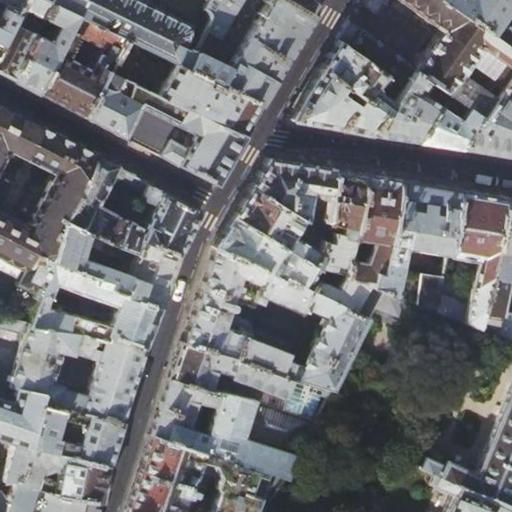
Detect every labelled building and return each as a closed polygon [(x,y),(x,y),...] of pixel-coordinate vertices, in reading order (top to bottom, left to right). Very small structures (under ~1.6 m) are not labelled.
[(40,17),(48,2),(44,0),(17,0),(0,34),(0,74),(9,80),(37,23),(40,17)] [(0,0),(0,34),(17,0),(0,0)] [(44,0),(48,2),(74,14),(120,37),(141,47),(171,62),(184,68),(192,53),(182,48),(186,39),(185,38),(189,27),(133,0),(44,0)] [(208,15),(208,17),(207,20),(192,53),(184,68),(260,107),(282,69),(315,14),(312,12),(316,5),(316,2),(313,0),(206,0),(203,9),(205,11),(207,13),(208,15)] [(439,0),(357,0),(357,1),(372,10),(379,0),(396,0),(438,29),(411,66),(345,21),(334,39),(400,85),(410,70),(444,93),(478,117),(511,69),(511,51),(485,33),(439,0)] [(511,0),(439,0),(485,33),(496,19),(510,0),(511,0)] [(66,30),(74,14),(48,2),(40,17),(56,25),(53,31),(37,23),(9,80),(19,85),(34,92),(66,30)] [(120,37),(74,14),(66,30),(34,92),(52,102),(64,108),(80,116),(103,70),(120,37)] [(511,29),(496,19),(485,33),(511,51),(511,29)] [(131,69),(141,47),(120,37),(103,70),(242,136),(250,122),(260,107),(184,68),(171,62),(159,84),(131,69)] [(400,85),(334,39),(319,64),(299,97),(382,111),(400,85)] [(500,156),(511,157),(511,69),(478,117),(457,148),(470,151),(500,156)] [(213,184),(226,163),(242,136),(103,70),(80,116),(102,127),(213,184)] [(382,111),(366,133),(393,138),(413,141),(444,93),(410,70),(400,85),(382,111)] [(444,93),(413,141),(439,146),(457,148),(478,117),(444,93)] [(382,111),(299,97),(286,118),(288,121),(351,131),(366,133),(382,111)] [(0,315),(24,321),(25,322),(46,259),(59,220),(65,209),(92,155),(48,132),(4,109),(0,107),(0,315)] [(129,174),(92,155),(65,209),(77,215),(72,225),(133,249),(138,237),(177,254),(185,235),(198,210),(150,185),(142,181),(142,182),(143,183),(138,194),(153,201),(148,210),(141,225),(96,203),(110,174),(124,182),(129,174)] [(291,160),(263,156),(255,170),(248,182),(303,218),(308,189),(320,191),(319,197),(326,198),(330,167),(299,162),(291,160)] [(349,170),(330,167),(326,198),(325,212),(322,230),(332,232),(351,235),(360,172),(349,170)] [(369,268),(375,268),(385,240),(395,178),(375,175),(360,172),(351,235),(345,272),(345,273),(367,281),(369,268)] [(407,180),(395,178),(385,240),(375,268),(369,268),(367,281),(367,283),(403,297),(436,309),(441,278),(396,270),(400,246),(445,253),(455,188),(420,182),(407,180)] [(317,265),(321,240),(322,230),(305,220),(303,218),(248,182),(240,196),(229,215),(317,265)] [(473,191),(455,188),(445,253),(473,258),(469,284),(463,283),(464,276),(442,273),(441,278),(436,309),(479,326),(482,306),(501,195),(473,191)] [(511,197),(501,195),(482,306),(497,310),(497,309),(502,279),(503,279),(505,263),(510,264),(511,262),(511,197)] [(307,208),(305,220),(322,230),(325,212),(307,208)] [(220,230),(210,246),(305,288),(310,281),(318,266),(317,265),(229,215),(220,230)] [(107,281),(104,290),(157,307),(165,286),(177,254),(138,237),(133,249),(72,225),(59,220),(46,259),(107,281)] [(321,240),(317,265),(318,266),(345,272),(351,235),(332,232),(330,241),(321,240)] [(210,246),(211,248),(200,282),(188,317),(181,340),(179,340),(329,385),(365,316),(351,309),(305,288),(210,246)] [(46,259),(25,322),(25,324),(102,339),(104,333),(143,346),(150,328),(157,307),(104,290),(107,281),(46,259)] [(314,283),(310,281),(305,288),(351,309),(367,283),(367,281),(345,273),(343,275),(335,287),(320,280),(318,280),(317,280),(315,281),(314,283)] [(351,309),(365,316),(366,317),(372,306),(394,316),(403,297),(367,283),(351,309)] [(511,313),(497,309),(497,310),(482,306),(479,326),(511,338),(511,313)] [(0,382),(4,384),(24,321),(0,315),(0,382)] [(24,321),(4,384),(6,384),(41,390),(38,401),(119,421),(127,396),(143,346),(104,333),(102,339),(25,324),(25,322),(24,321)] [(173,359),(167,378),(207,390),(214,371),(229,375),(223,393),(311,420),(329,385),(179,340),(176,349),(173,359)] [(207,390),(167,378),(159,402),(153,421),(154,421),(150,434),(216,453),(233,457),(233,459),(282,476),(311,420),(223,393),(218,391),(207,390)] [(511,379),(473,472),(443,459),(446,453),(415,441),(407,464),(430,474),(431,472),(511,508),(511,486),(511,379)] [(0,511),(95,511),(99,501),(15,480),(25,444),(38,401),(41,390),(6,384),(5,389),(11,391),(8,398),(0,395),(0,511)] [(112,443),(119,421),(38,401),(25,444),(107,462),(112,443)] [(140,463),(125,509),(135,511),(187,511),(179,511),(187,486),(192,469),(195,459),(212,464),(216,453),(150,434),(140,463)] [(101,489),(107,462),(25,444),(15,480),(99,501),(101,489)] [(218,474),(217,476),(205,511),(197,511),(196,511),(195,511),(247,511),(251,501),(263,505),(282,476),(233,459),(233,457),(216,453),(212,464),(218,474)] [(218,474),(212,464),(195,459),(192,469),(217,476),(218,474)] [(511,511),(511,508),(431,472),(430,474),(426,484),(449,494),(440,511),(511,511)] [(193,487),(187,486),(179,511),(187,511),(195,511),(196,511),(192,502),(187,497),(188,494),(191,495),(193,487)] [(260,511),(263,505),(251,501),(247,511),(260,511)]
